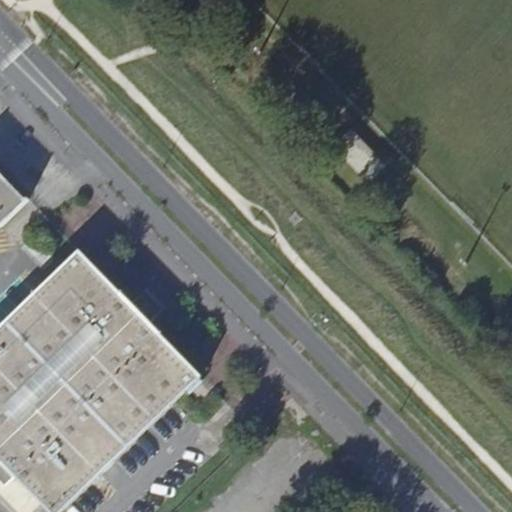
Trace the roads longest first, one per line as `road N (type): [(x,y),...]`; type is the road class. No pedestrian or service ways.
road 1 (tertiary): [(478,511),(0,20)]
road 2 (tertiary): [(0,60),(439,511)]
